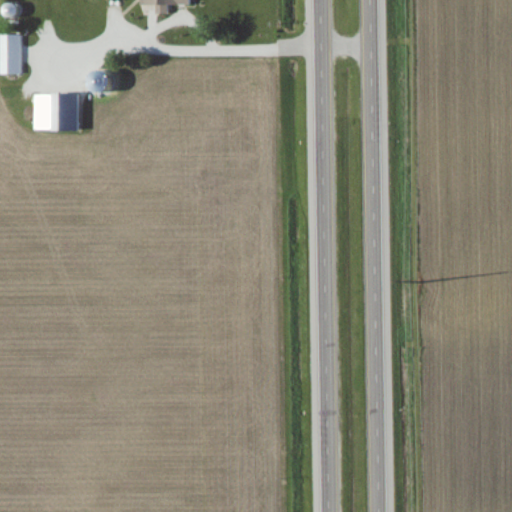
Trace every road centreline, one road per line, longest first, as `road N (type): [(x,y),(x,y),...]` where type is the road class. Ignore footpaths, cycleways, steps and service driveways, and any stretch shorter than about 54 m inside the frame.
road 1 (trunk): [(381,511),(372,0)]
road 2 (trunk): [(320,0),(329,511)]
